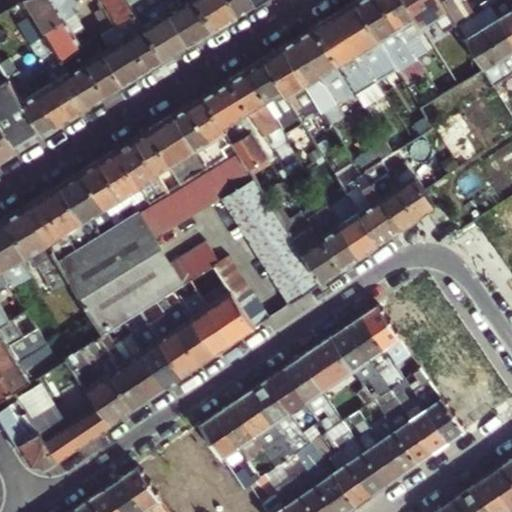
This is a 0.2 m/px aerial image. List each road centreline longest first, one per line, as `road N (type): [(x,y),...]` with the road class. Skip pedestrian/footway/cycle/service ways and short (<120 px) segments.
road 1 (residential): [(32,508),(399,260),(427,256),(457,266),(511,340)]
road 2 (residential): [(308,0),(0,192)]
road 3 (residential): [(511,430),(393,511)]
